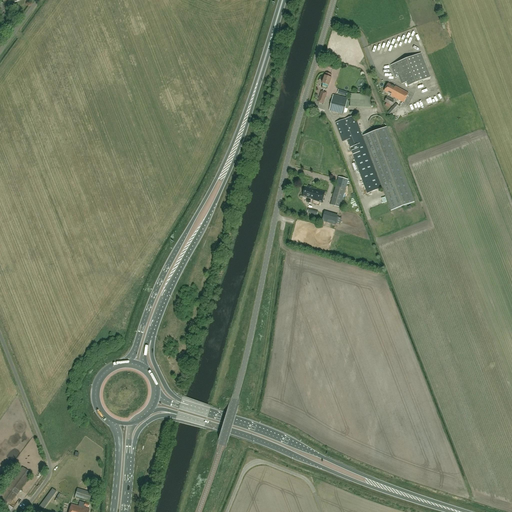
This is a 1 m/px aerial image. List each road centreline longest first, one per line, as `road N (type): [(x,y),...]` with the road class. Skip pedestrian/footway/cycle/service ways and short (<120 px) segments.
road 1 (tertiary): [(198,511),(248,349),(294,134),(333,0)]
road 2 (trunk): [(268,45),(236,134),(127,363)]
road 3 (trunk): [(148,339),(227,176),(268,45)]
road 4 (trunk): [(466,511),(180,404)]
road 5 (trunk): [(177,413),(451,511)]
road 6 (unclassified): [(22,511),(50,467),(0,334)]
